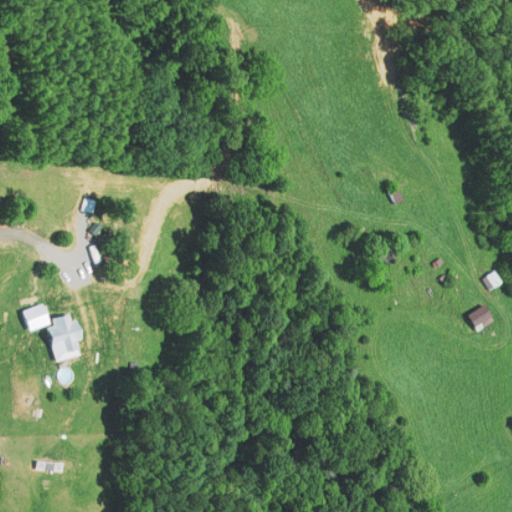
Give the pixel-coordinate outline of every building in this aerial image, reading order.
[(383,194),(389,205),(400,200),(394,188),(383,194)] [(367,248),(376,266),(396,257),(387,239),(367,248)] [(484,291),(496,283),(489,271),(476,278),(484,291)] [(460,315),(469,331),(490,320),(482,304),(460,315)] [(49,318),(56,352),(76,348),(69,314),(49,318)]
